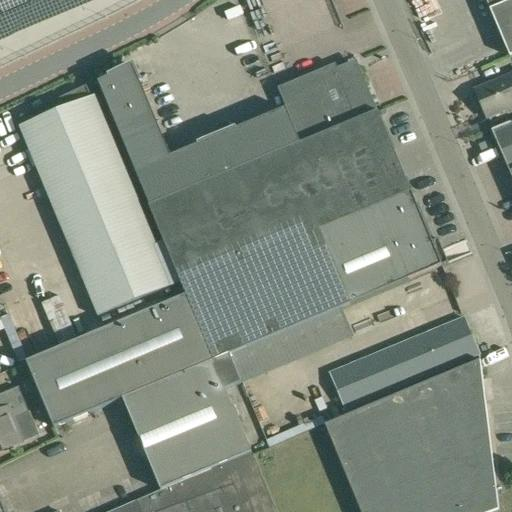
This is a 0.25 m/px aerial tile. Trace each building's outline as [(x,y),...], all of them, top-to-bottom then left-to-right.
[(95,0),(0,0),(0,40),(95,1),(95,0)] [(511,0),(486,0),(491,10),(510,57),(511,55),(511,0)] [(302,144),(378,113),(359,66),(339,74),(336,65),(279,88),(302,144)] [(301,145),(286,109),(171,157),(133,66),(98,83),(150,207),(246,168),(301,145)] [(511,74),(475,90),(486,116),(511,105),(511,74)] [(25,124),(21,126),(99,316),(171,287),(154,245),(157,244),(96,95),(93,97),(88,85),(22,116),(25,124)] [(188,294),(215,362),(227,390),(242,384),(230,355),(442,267),(437,254),(443,251),(439,240),(432,242),(411,193),(378,113),(302,144),(301,145),(246,168),(150,207),(150,208),(188,294)] [(511,123),(493,131),(511,175),(511,123)] [(188,294),(27,361),(55,427),(123,399),(161,491),(192,478),(194,477),(253,453),(227,390),(215,362),(188,294)] [(346,410),(479,355),(463,317),(331,373),(346,410)] [(481,362),(326,427),(361,511),(495,511),(499,511),(481,362)] [(12,419),(29,412),(18,386),(0,393),(0,449),(21,441),(12,419)] [(194,477),(192,478),(204,511),(277,511),(253,453),(194,477)] [(204,511),(192,478),(161,491),(112,511),(204,511)]
